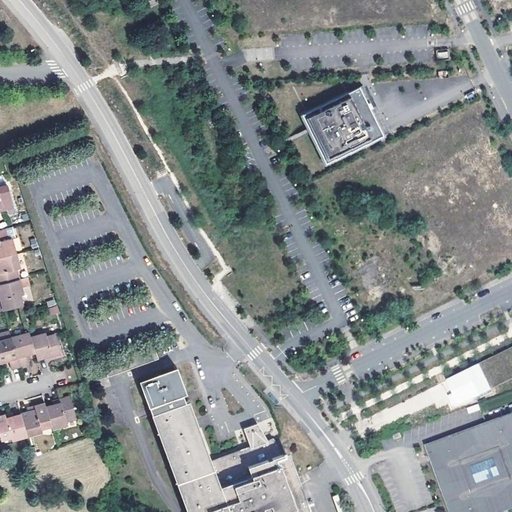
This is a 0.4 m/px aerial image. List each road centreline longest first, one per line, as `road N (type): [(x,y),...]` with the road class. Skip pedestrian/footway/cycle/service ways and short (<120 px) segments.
road 1 (residential): [(19,0),(93,98),(188,271),(294,397)]
road 2 (unclassified): [(294,397),(511,290)]
road 3 (residential): [(294,397),(345,463),(368,511)]
